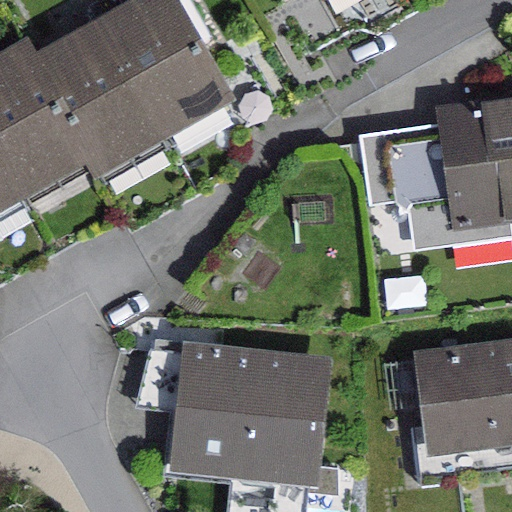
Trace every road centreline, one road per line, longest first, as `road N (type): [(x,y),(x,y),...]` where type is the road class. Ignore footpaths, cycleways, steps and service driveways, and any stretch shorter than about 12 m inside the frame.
road 1 (residential): [(27,361),(245,167),(511,0)]
road 2 (residential): [(117,511),(27,361)]
